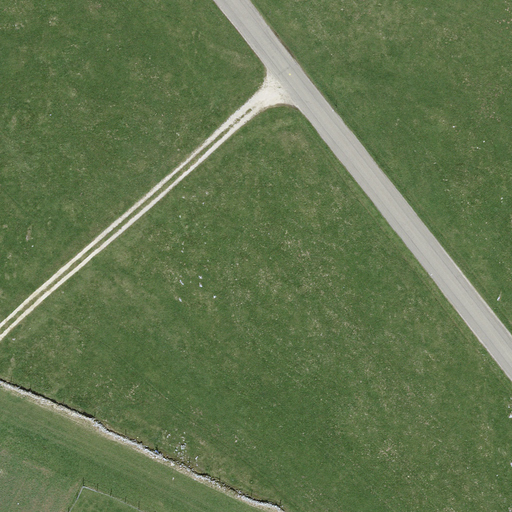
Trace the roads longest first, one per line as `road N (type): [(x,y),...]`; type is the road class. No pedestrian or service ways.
road 1 (unclassified): [(228,0),(511,364)]
road 2 (track): [(0,337),(292,81)]
